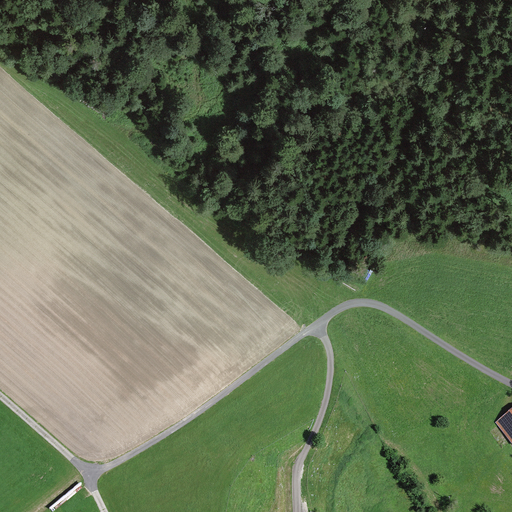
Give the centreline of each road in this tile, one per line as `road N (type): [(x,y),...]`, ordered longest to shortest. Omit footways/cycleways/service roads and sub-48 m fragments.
road 1 (track): [(511,386),(394,313),(356,305),(193,418),(97,470),(73,460),(0,396)]
road 2 (track): [(229,0),(226,76),(215,99),(172,122),(109,130)]
road 3 (track): [(297,511),(302,454),(330,376),(317,327)]
road 4 (track): [(0,58),(97,120),(137,156)]
